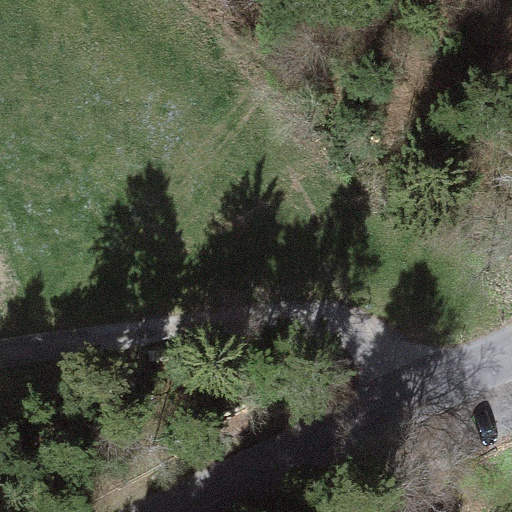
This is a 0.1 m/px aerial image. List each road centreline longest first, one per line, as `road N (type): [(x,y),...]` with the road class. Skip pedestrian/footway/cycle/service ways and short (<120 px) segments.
road 1 (track): [(459,407),(373,340),(320,313),(280,306),(171,307),(0,339)]
road 2 (unclassified): [(511,381),(224,511)]
